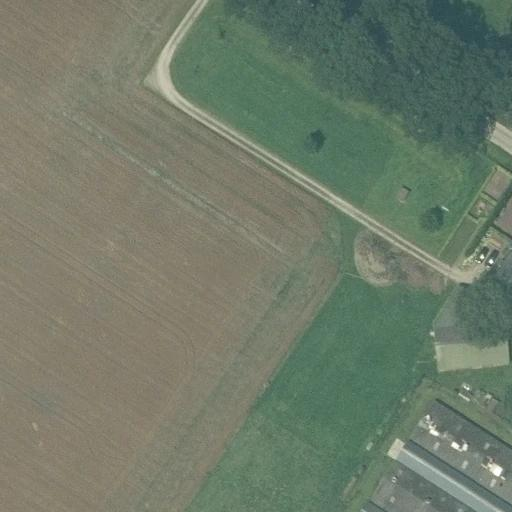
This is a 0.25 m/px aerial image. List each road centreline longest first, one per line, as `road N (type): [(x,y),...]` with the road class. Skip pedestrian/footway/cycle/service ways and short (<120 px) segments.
road 1 (unknown): [(205,0),(164,59),(165,91),(437,267)]
road 2 (unclassified): [(511,137),(296,0)]
